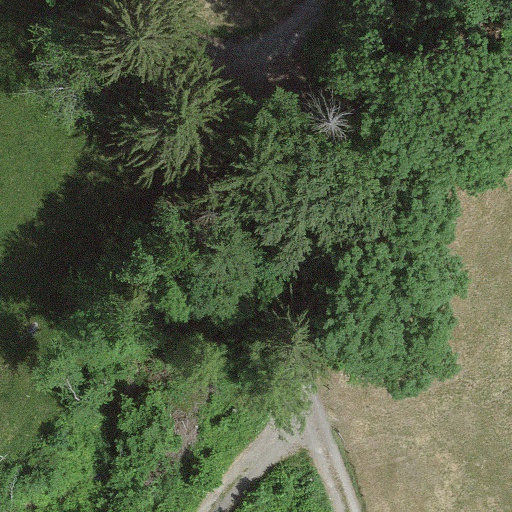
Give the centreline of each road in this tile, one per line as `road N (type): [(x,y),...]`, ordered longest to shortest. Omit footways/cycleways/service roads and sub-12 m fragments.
road 1 (track): [(200,104),(301,383)]
road 2 (track): [(200,104),(311,0)]
road 3 (track): [(224,511),(301,383)]
road 4 (track): [(339,511),(301,383)]
road 5 (track): [(134,0),(200,104)]
